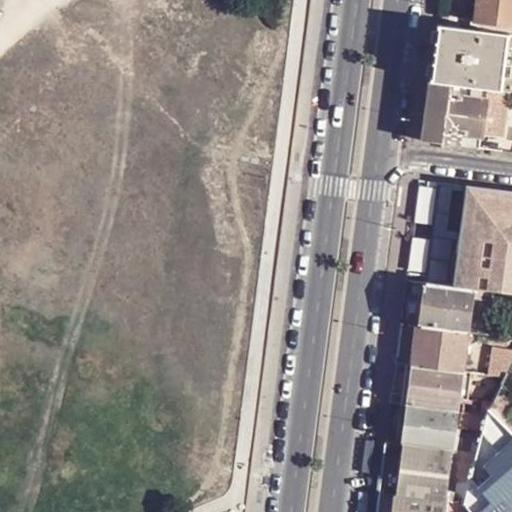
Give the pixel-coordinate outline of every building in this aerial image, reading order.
[(511,23),(511,0),(478,0),(476,18),(478,19),(511,23)] [(476,30),(438,25),(431,80),(486,88),(500,89),(507,34),(476,30)] [(511,34),(507,34),(500,89),(511,91),(511,34)] [(486,88),(431,80),(424,140),(461,145),(462,134),(480,137),(486,88)] [(503,134),(509,114),(493,110),(487,129),(503,134)] [(511,191),(419,179),(411,238),(408,256),(406,281),(470,289),(478,290),(511,295),(511,191)] [(470,289),(406,281),(400,322),(410,324),(416,325),(465,330),(469,294),(477,295),(478,290),(470,289)] [(416,325),(410,324),(405,363),(411,364),(416,325)] [(467,331),(465,330),(416,325),(411,364),(461,371),(462,371),(464,355),(467,356),(468,344),(465,344),(467,331)] [(511,363),(511,348),(492,345),(486,375),(504,377),(506,372),(507,373),(511,363)] [(407,396),(411,364),(405,363),(401,403),(407,404),(407,396)] [(461,371),(411,364),(407,396),(407,404),(456,410),(458,398),(463,399),(463,398),(465,385),(459,384),(461,371)] [(511,406),(511,375),(507,373),(506,372),(504,377),(492,401),(488,410),(503,425),(511,406)] [(488,410),(492,401),(483,401),(479,409),(478,413),(486,415),(488,410)] [(401,443),(407,404),(401,403),(396,443),(401,443)] [(455,426),(456,410),(407,404),(401,443),(451,450),(454,433),(457,433),(458,425),(455,426)] [(511,511),(511,433),(503,425),(488,410),(486,415),(483,431),(479,441),(477,453),(464,503),(472,511),(511,511)] [(483,431),(486,415),(478,413),(474,429),(483,431)] [(477,453),(479,441),(464,441),(461,451),(477,453)] [(451,450),(401,443),(396,443),(385,442),(381,474),(379,491),(445,500),(447,482),(452,482),(454,466),(450,465),(451,450)] [(456,451),(454,466),(452,482),(450,501),(451,501),(464,503),(477,453),(461,451),(456,451)] [(445,500),(379,491),(375,511),(463,511),(464,503),(451,501),(450,501),(445,500)]
